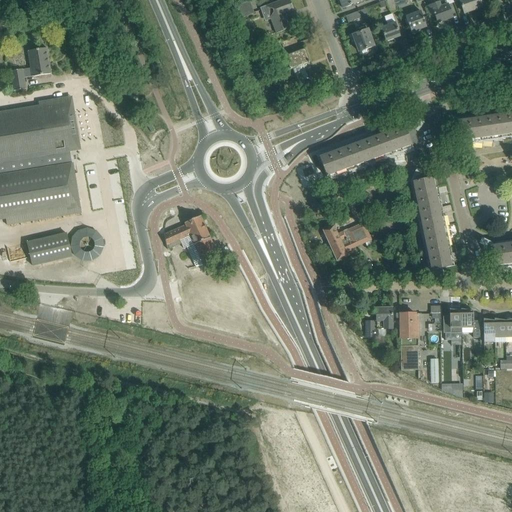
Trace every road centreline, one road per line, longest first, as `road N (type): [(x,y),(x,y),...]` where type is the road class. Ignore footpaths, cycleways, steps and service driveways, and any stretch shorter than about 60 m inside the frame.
road 1 (track): [(345,511),(303,416),(0,344)]
road 2 (secondary): [(225,190),(376,511)]
road 3 (secondary): [(386,511),(260,223)]
road 4 (unclassified): [(143,200),(149,277),(139,291),(0,283)]
road 5 (residential): [(475,282),(447,156),(419,86)]
road 6 (residential): [(343,74),(511,13)]
road 7 (secondary): [(151,0),(206,141)]
road 8 (secondary): [(224,135),(159,0)]
